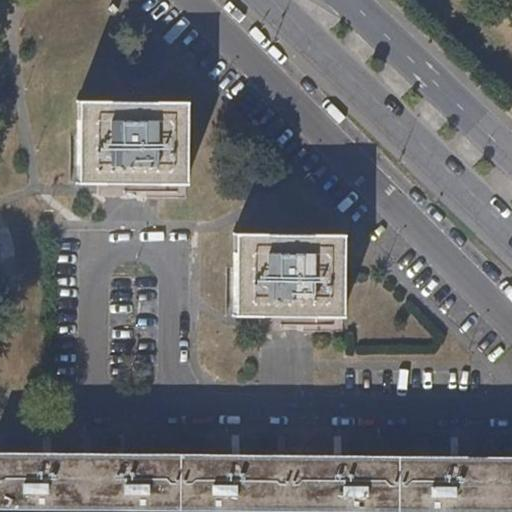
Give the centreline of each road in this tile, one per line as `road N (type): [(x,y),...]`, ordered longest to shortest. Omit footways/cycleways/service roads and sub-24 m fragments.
road 1 (residential): [(191,0),(511,324)]
road 2 (residential): [(511,408),(168,408)]
road 3 (primary): [(270,0),(511,231)]
road 4 (residential): [(168,408),(101,406),(102,257),(170,258)]
road 5 (primary): [(511,156),(349,0)]
road 6 (residential): [(170,258),(168,408)]
